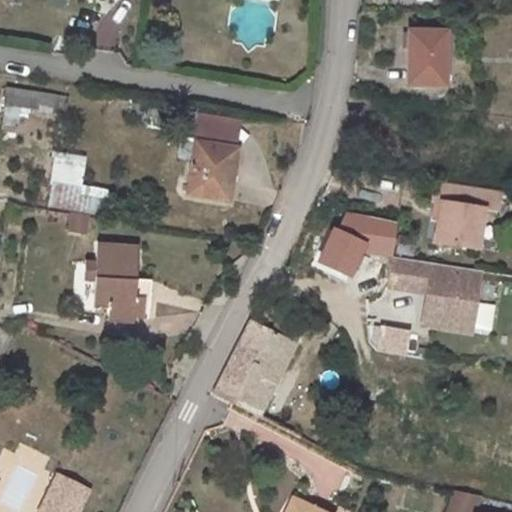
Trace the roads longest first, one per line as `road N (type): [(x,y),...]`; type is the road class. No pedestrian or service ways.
road 1 (residential): [(326,112),(310,166),(135,511)]
road 2 (residential): [(326,112),(0,57)]
